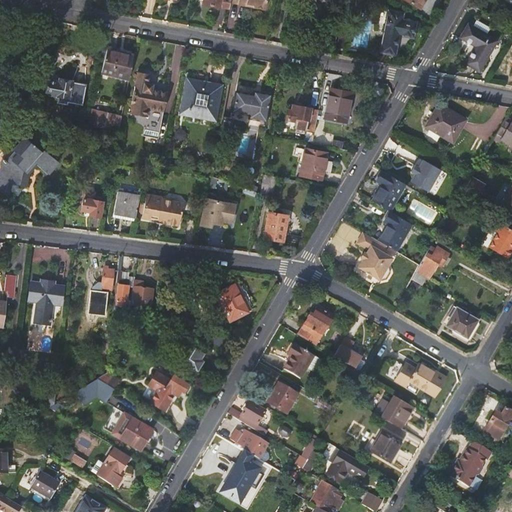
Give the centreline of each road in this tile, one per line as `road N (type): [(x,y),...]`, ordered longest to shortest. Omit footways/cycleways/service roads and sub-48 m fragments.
road 1 (residential): [(411,79),(77,15)]
road 2 (residential): [(0,230),(301,267)]
road 3 (residential): [(154,511),(301,267)]
road 4 (residential): [(301,267),(411,79)]
road 5 (residential): [(301,267),(474,369)]
road 6 (residential): [(474,369),(390,511)]
